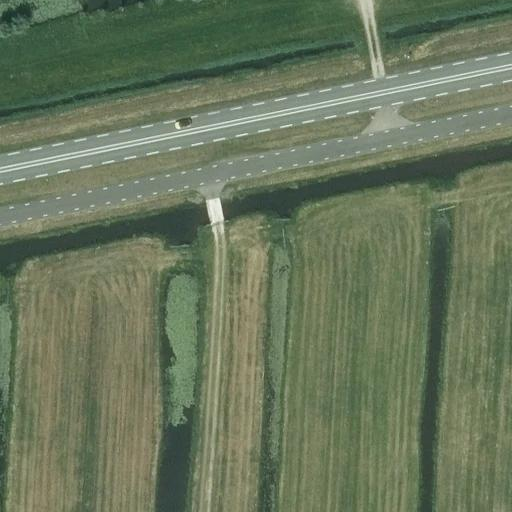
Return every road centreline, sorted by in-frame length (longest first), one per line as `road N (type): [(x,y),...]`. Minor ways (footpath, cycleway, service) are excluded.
road 1 (primary): [(0,170),(511,66)]
road 2 (unclassified): [(511,108),(0,212)]
road 3 (track): [(201,511),(215,266),(199,172)]
road 4 (track): [(365,0),(388,133)]
